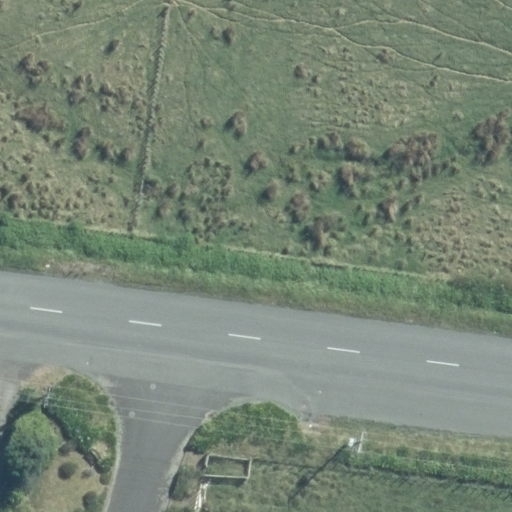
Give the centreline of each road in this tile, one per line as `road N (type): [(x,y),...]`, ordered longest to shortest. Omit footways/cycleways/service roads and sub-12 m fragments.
road 1 (unclassified): [(511,373),(192,331)]
road 2 (unclassified): [(192,331),(0,306)]
road 3 (residential): [(142,511),(192,331)]
